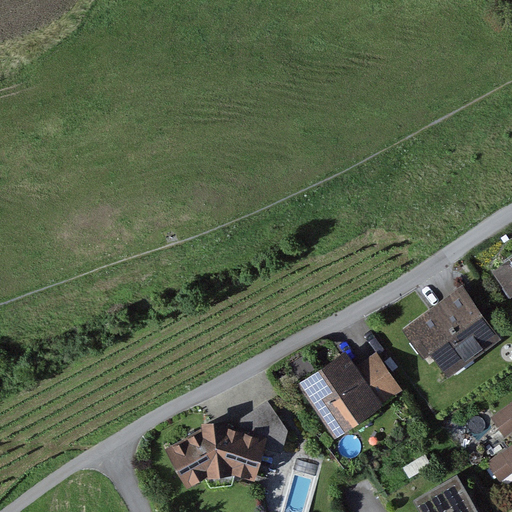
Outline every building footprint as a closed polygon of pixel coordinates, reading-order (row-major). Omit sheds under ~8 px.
[(414,323),(451,374),(504,335),(467,284),(414,323)] [(351,351),(306,384),(344,437),(407,391),(380,354),(362,367),(351,351)] [(511,449),(493,463),(506,482),(511,478),(511,402),(493,415),(509,438),(511,436),(511,449)] [(207,431),(172,449),(191,486),(215,473),(216,478),(237,474),(260,482),(274,441),(230,426),(230,420),(206,423),(207,431)] [(485,511),(464,475),(420,501),(426,511),(485,511)]
